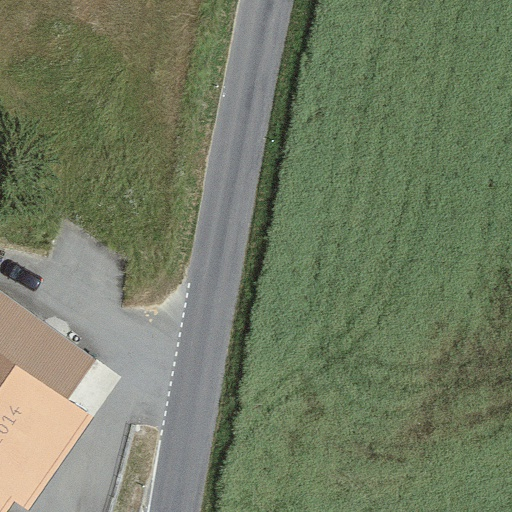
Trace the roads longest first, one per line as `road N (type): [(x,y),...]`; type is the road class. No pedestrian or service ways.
road 1 (tertiary): [(170,511),(214,208),(260,0)]
road 2 (unknown): [(190,368),(38,283)]
